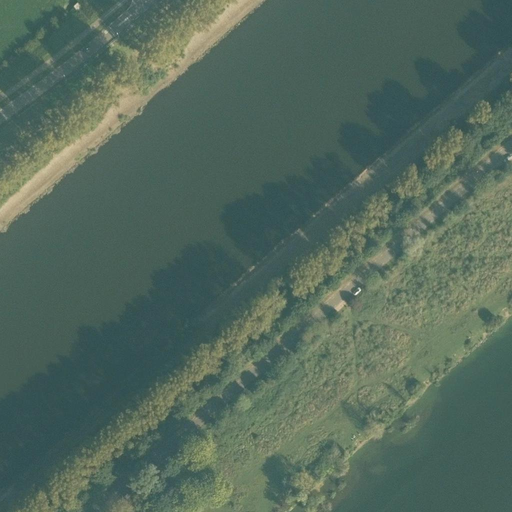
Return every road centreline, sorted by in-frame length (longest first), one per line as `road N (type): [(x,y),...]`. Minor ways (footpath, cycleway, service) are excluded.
road 1 (unclassified): [(95,511),(511,141)]
road 2 (tertiary): [(0,119),(148,0)]
